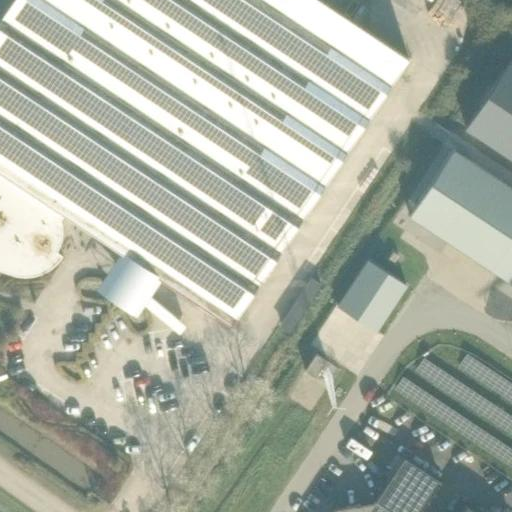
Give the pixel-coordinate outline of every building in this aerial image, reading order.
[(231,326),(408,58),(320,0),(12,0),(0,19),(0,270),(11,274),(16,275),(20,276),(25,276),(29,276),(34,275),(38,274),(41,273),(44,271),(48,269),(51,267),(53,266),(56,262),(59,259),(62,255),(56,251),(58,248),(59,244),(60,242),(61,238),(61,236),(61,233),(61,230),(61,227),(61,225),(60,222),(60,220),(63,215),(231,326)] [(511,159),(511,64),(509,62),(465,129),(511,159)] [(511,188),(452,149),(408,215),(511,283),(511,188)] [(376,331),(406,286),(367,260),(337,306),(376,331)] [(314,377),(325,361),(315,354),(304,371),(314,377)] [(420,511),(440,482),(403,457),(374,501),(390,511),(420,511)] [(390,511),(374,501),(333,510),(331,511),(390,511)]
